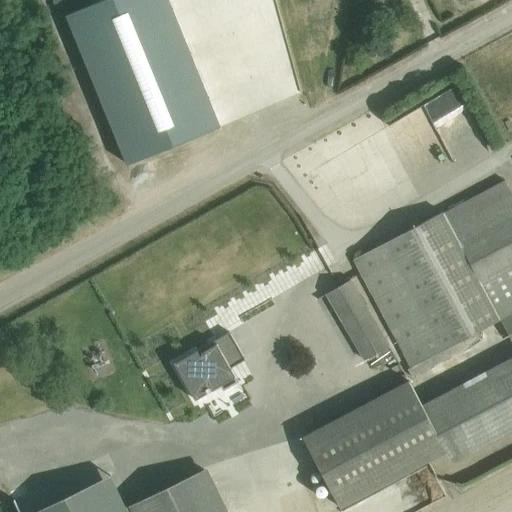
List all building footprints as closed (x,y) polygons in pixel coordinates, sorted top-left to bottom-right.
[(168,0),(106,0),(67,16),(128,166),(171,148),(220,128),(168,0)] [(463,91),(395,120),(420,177),(457,161),(440,122),(470,108),(463,91)] [(412,368),(460,342),(500,321),(511,343),(511,195),(505,182),(355,262),(407,360),(412,368)] [(258,254),(178,293),(197,330),(277,292),(258,254)] [(350,280),(326,295),(365,362),(389,347),(350,280)] [(230,333),(175,364),(196,400),(220,386),(224,392),(239,383),(231,369),(245,361),(230,333)] [(460,342),(412,368),(407,370),(412,379),(464,350),(460,342)] [(408,382),(303,437),(341,510),(447,454),(453,464),(511,433),(511,358),(422,406),(410,386),(408,382)] [(227,511),(207,470),(129,507),(131,511),(227,511)] [(128,511),(111,475),(33,511),(128,511)]
